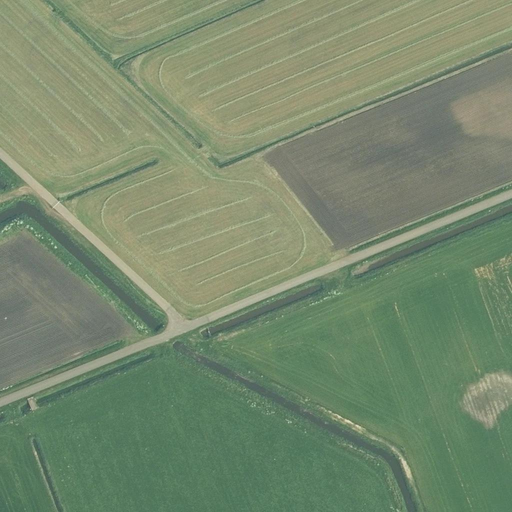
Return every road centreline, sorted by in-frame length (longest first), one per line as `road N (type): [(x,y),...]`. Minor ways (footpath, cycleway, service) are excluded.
road 1 (unclassified): [(186,327),(511,194)]
road 2 (unclassified): [(186,327),(0,152)]
road 3 (unclassified): [(0,403),(186,327)]
